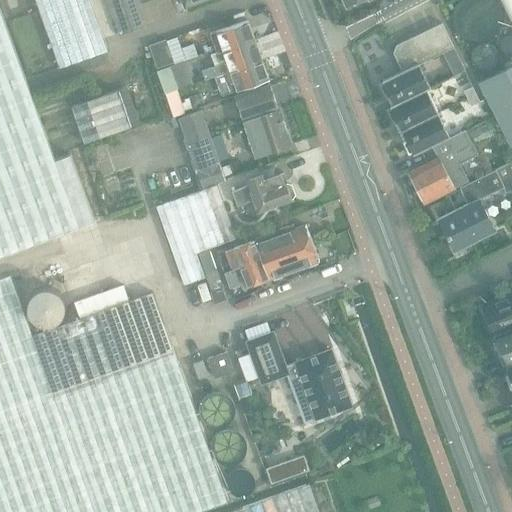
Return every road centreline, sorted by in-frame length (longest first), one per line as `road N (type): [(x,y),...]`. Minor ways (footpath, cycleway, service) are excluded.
road 1 (primary): [(410,304),(315,50)]
road 2 (primary): [(487,511),(410,304)]
